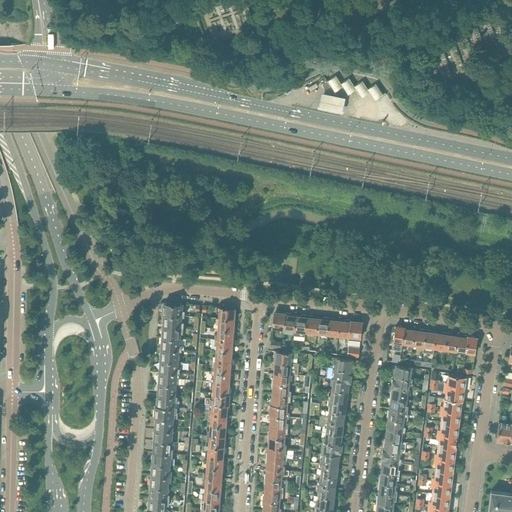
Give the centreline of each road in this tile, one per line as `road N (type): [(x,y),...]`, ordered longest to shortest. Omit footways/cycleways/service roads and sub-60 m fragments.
road 1 (secondary): [(50,90),(187,108),(511,176)]
road 2 (secondary): [(511,159),(56,66)]
road 3 (residential): [(120,309),(0,48)]
road 4 (tertiary): [(92,321),(0,86)]
road 5 (tertiary): [(0,119),(51,279),(47,337)]
road 6 (residential): [(259,297),(240,511)]
road 7 (residential): [(128,511),(136,371),(120,309)]
road 8 (residential): [(382,309),(355,511)]
road 9 (residential): [(259,297),(165,288),(120,309)]
road 10 (residential): [(12,392),(12,254)]
road 11 (residential): [(478,452),(495,329)]
road 12 (residential): [(382,309),(259,297)]
road 13 (residential): [(7,511),(12,392)]
